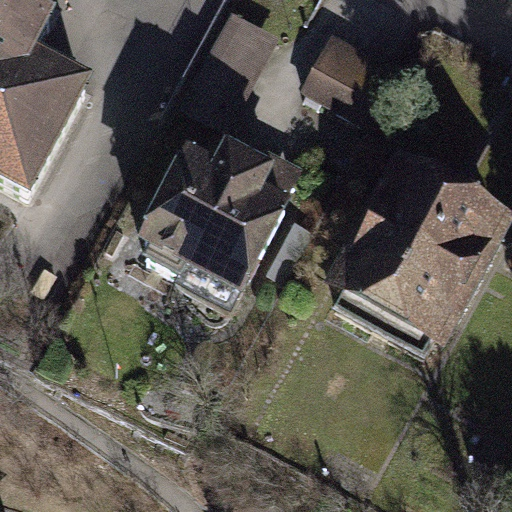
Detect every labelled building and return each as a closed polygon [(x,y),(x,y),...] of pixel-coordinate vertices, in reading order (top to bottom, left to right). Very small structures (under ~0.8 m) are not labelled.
[(32,41),(42,20),(27,11),(4,0),(0,0),(0,173),(26,187),(89,71),(32,41)] [(32,0),(4,0),(27,11),(32,0)] [(277,45),(230,24),(191,108),(238,129),(277,45)] [(400,79),(334,52),(312,103),(379,131),(400,79)] [(300,213),(179,147),(130,236),(251,302),(300,213)] [(510,232),(393,170),(324,300),(441,361),(510,232)]
